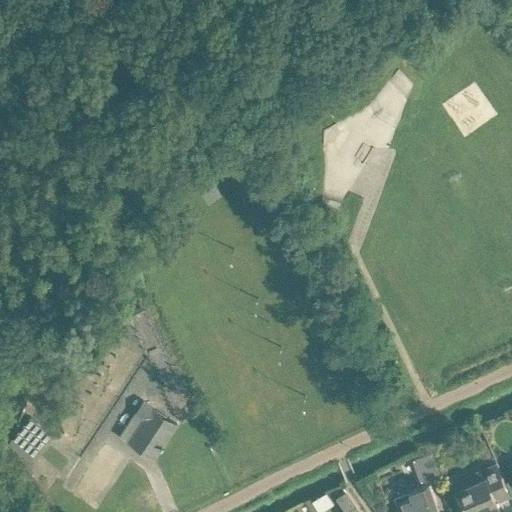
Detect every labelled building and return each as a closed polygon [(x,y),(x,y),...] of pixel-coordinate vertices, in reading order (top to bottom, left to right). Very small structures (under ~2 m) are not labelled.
[(214,177),(199,184),(207,200),(222,193),(214,177)] [(130,440),(154,457),(162,446),(163,446),(164,444),(163,443),(177,422),(144,400),(137,410),(146,416),(130,440)] [(32,414),(9,442),(29,458),(52,431),(32,414)] [(488,443),(479,447),(484,458),(493,454),(488,443)] [(439,474),(431,451),(413,458),(421,481),(439,474)] [(503,476),(497,462),(454,481),(467,511),(482,511),(499,505),(490,482),(503,476)] [(434,511),(434,510),(440,508),(430,482),(394,495),(400,511),(434,511)] [(336,496),(346,510),(356,503),(347,489),(336,496)] [(343,511),(362,511),(356,503),(346,510),(343,511)]
